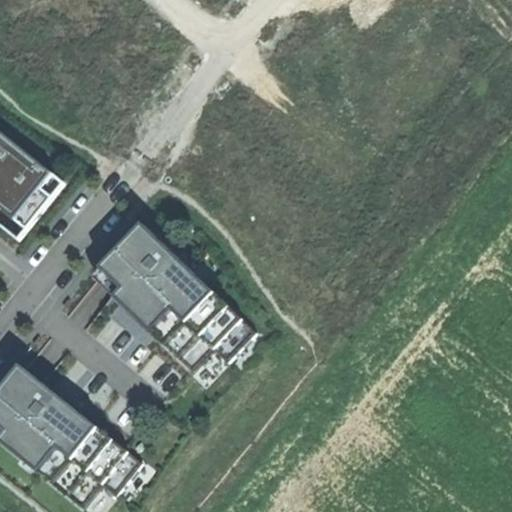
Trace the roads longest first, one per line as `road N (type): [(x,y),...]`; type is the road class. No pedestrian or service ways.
road 1 (unknown): [(511,134),(203,511)]
road 2 (residential): [(263,0),(33,293)]
